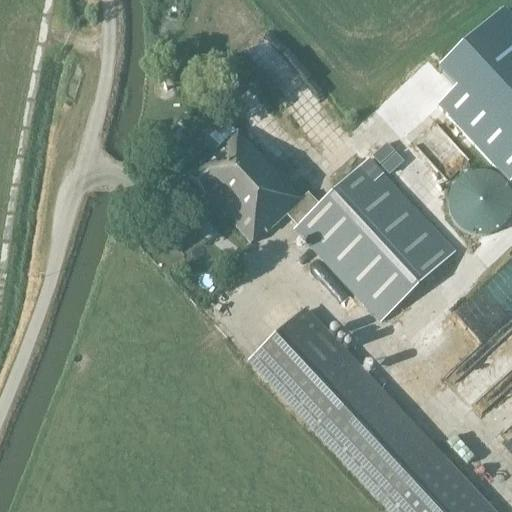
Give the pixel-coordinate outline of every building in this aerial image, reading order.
[(511,48),(488,23),(439,71),(460,90),(443,107),(506,174),(511,167),(511,48)] [(296,229),(293,232),(379,325),(455,255),(368,162),(318,209),(307,197),(299,203),(236,135),(188,180),(251,246),(264,234),(266,237),(285,218),(296,229)] [(509,207),(509,206),(508,200),(507,195),(505,191),(501,186),(496,181),(490,178),(482,176),(476,176),(470,177),(464,180),(459,183),(456,186),(451,193),(449,200),(448,206),(449,211),(450,216),(452,222),(456,226),(460,230),(465,234),(470,236),(476,237),(482,237),(487,236),(493,233),(499,229),(503,225),(506,220),(508,213),(509,207)] [(485,511),(490,508),(304,310),(246,364),(383,511),(485,511)] [(511,492),(496,491),(495,505),(511,506),(511,492)]
